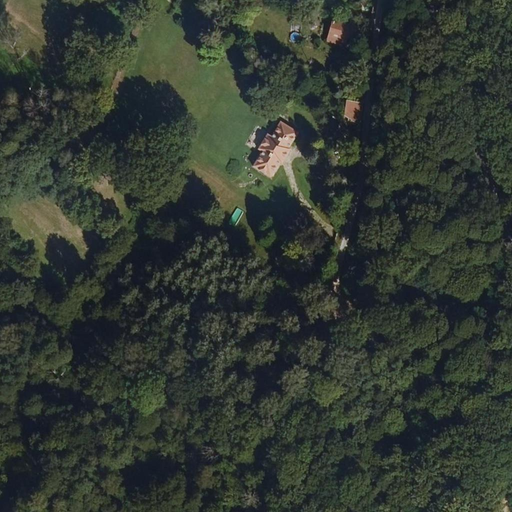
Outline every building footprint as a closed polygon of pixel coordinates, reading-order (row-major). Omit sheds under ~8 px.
[(346,46),(352,30),(335,25),(329,39),(330,40),(346,46)] [(350,57),(353,48),(361,50),(366,35),(352,30),(346,46),(330,40),(327,51),(350,57)] [(357,130),(357,106),(346,97),(335,114),(339,117),(357,130)] [(357,130),(339,117),(333,127),(356,143),(357,130)] [(297,147),(278,138),(276,143),(294,153),(297,147)] [(291,165),(288,163),(294,153),(276,143),(271,154),(266,152),(258,167),(262,169),(253,185),(272,195),(280,179),(283,180),(291,165)] [(235,225),(240,215),(234,212),(229,222),(235,225)]
